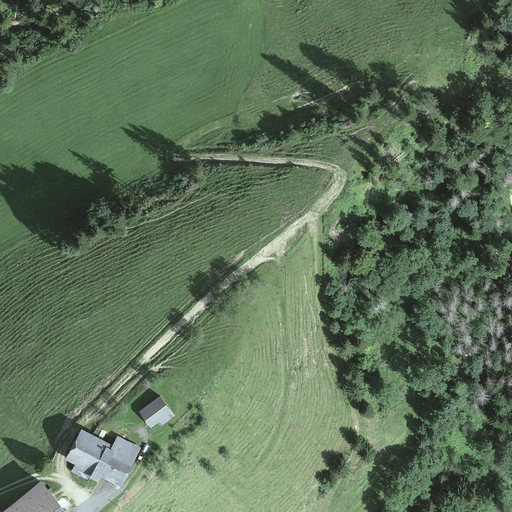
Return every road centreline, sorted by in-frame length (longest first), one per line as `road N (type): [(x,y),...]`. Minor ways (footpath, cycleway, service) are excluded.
road 1 (track): [(64,481),(69,436),(340,180),(334,167),(316,161),(182,156),(178,145),(219,122),(326,101),(388,68)]
road 2 (track): [(326,511),(358,449),(362,412),(327,320),(313,211)]
